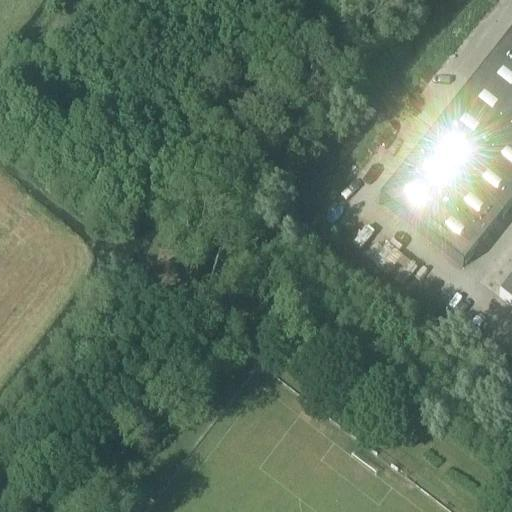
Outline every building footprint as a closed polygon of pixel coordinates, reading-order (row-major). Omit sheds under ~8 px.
[(511,34),(490,62),(511,79),(511,34)] [(511,79),(490,62),(472,85),(511,117),(511,79)] [(511,117),(472,85),(453,109),(495,142),(511,120),(511,117)] [(453,109),(434,132),(476,166),(495,142),(453,109)] [(511,120),(495,142),(511,155),(511,120)] [(434,132),(416,156),(457,189),(476,166),(434,132)] [(511,155),(495,142),(476,166),(511,194),(511,155)] [(416,156),(397,179),(439,213),(447,202),(457,189),(416,156)] [(511,194),(476,166),(457,189),(499,222),(511,206),(511,194)] [(378,203),(420,237),(429,225),(439,213),(397,179),(378,203)] [(447,202),(439,213),(481,246),(499,222),(457,189),(447,202)] [(429,225),(420,237),(462,270),(481,246),(439,213),(429,225)] [(511,279),(497,298),(511,309),(511,279)]
